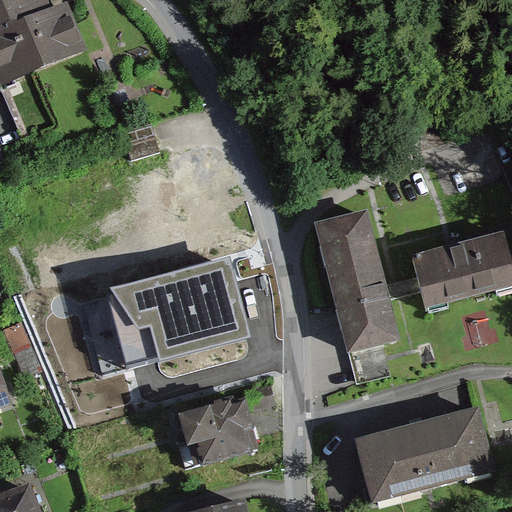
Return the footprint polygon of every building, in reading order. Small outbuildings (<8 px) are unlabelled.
[(0,0),(0,80),(71,53),(53,9),(38,15),(32,0),(0,0)] [(198,156),(124,177),(136,219),(179,207),(183,224),(215,215),(198,156)] [(393,344),(365,220),(316,231),(344,355),(393,344)] [(414,264),(425,311),(511,290),(511,264),(507,242),(414,264)] [(201,297),(222,376),(248,369),(227,290),(201,297)] [(0,376),(0,415),(13,410),(0,376)] [(176,442),(181,465),(245,450),(234,403),(160,421),(165,445),(176,442)] [(474,418),(353,448),(368,508),(489,478),(474,418)] [(37,511),(30,491),(0,502),(0,511),(37,511)]
